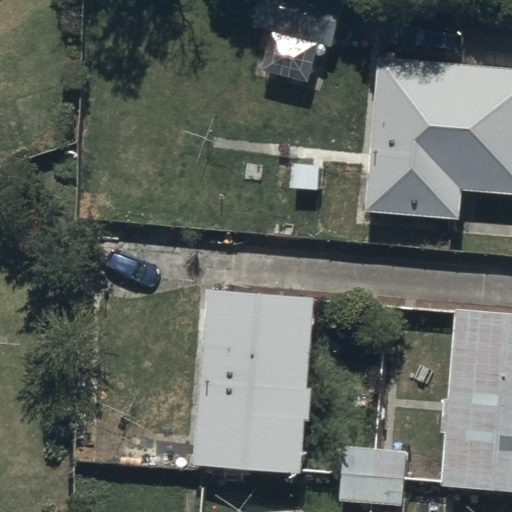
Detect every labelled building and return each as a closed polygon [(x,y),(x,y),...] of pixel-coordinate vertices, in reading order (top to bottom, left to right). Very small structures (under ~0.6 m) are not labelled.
[(306,0),(261,0),(254,30),(333,50),(343,9),(306,0)] [(511,77),(379,67),(367,221),(462,228),(464,197),(511,199),(511,77)] [(311,301),(207,299),(204,477),(308,479),(311,301)] [(511,501),(511,322),(455,321),(449,499),(511,501)] [(406,511),(409,454),(343,451),(340,509),(393,511),(406,511)]
